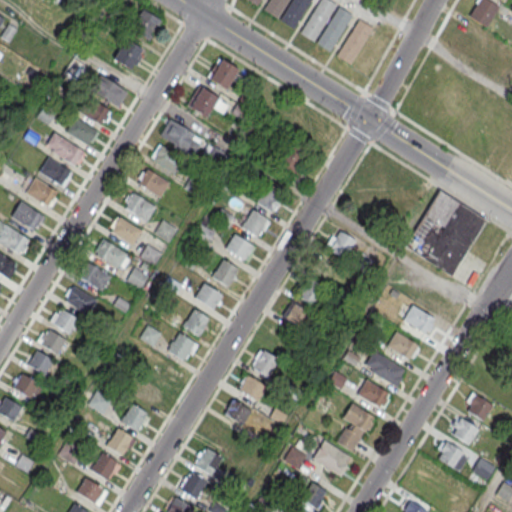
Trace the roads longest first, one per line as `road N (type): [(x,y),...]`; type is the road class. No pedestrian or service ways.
road 1 (residential): [(366,119),(123,511)]
road 2 (residential): [(202,15),(0,342)]
road 3 (residential): [(511,260),(356,511)]
road 4 (tertiary): [(366,119),(202,15)]
road 5 (residential): [(434,0),(366,119)]
